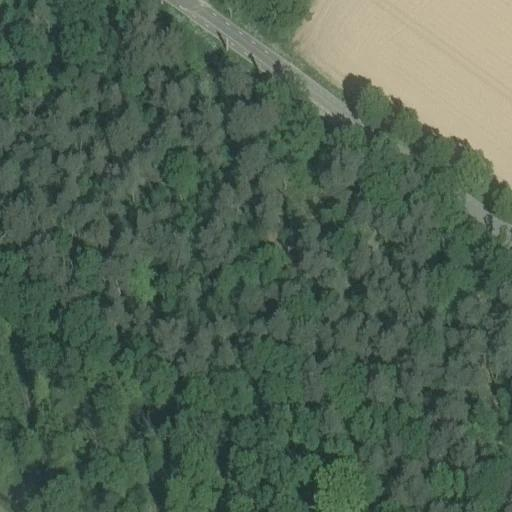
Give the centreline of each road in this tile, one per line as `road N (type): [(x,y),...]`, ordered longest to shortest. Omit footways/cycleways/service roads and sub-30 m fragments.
road 1 (tertiary): [(511,241),(178,0)]
road 2 (track): [(198,511),(424,178)]
